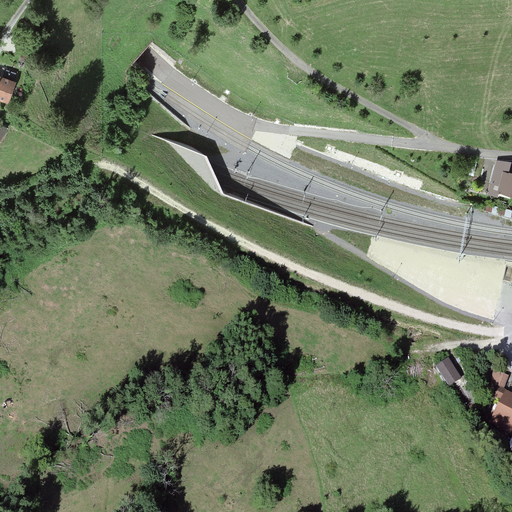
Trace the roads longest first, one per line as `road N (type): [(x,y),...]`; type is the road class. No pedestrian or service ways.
road 1 (track): [(0,195),(97,165),(304,272),(439,320),(511,331)]
road 2 (residential): [(511,155),(459,149),(319,78),(236,0)]
road 3 (track): [(438,347),(422,367),(423,381),(451,476),(471,511)]
